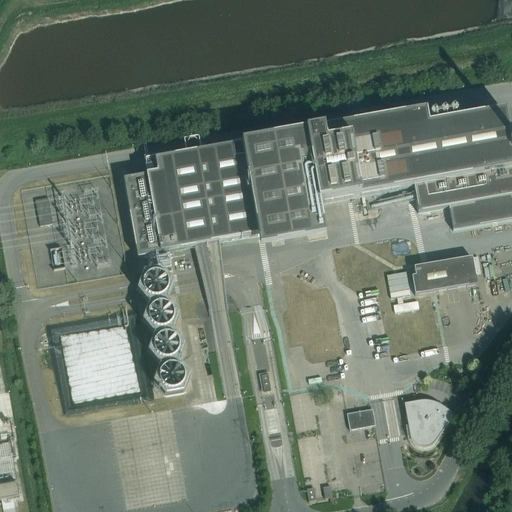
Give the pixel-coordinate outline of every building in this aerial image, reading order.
[(328,240),(322,206),(417,189),(421,212),(446,207),(451,232),(511,220),(511,148),(506,114),(466,121),(464,107),(293,137),(249,145),(251,158),(240,160),(238,147),(161,161),(164,174),(123,181),(137,259),(260,237),(263,251),(328,240)] [(49,199),(36,201),(40,228),(54,226),(49,199)] [(418,295),(476,285),(471,258),(413,268),(415,278),(411,279),(414,295),(418,295)] [(166,269),(144,273),(138,291),(149,305),(143,321),(155,335),(149,352),(160,367),(155,383),(167,399),(187,396),(194,376),(183,363),(189,345),(177,331),(183,314),(171,301),(178,283),(166,269)] [(406,274),(387,278),(390,299),(410,296),(406,274)] [(66,382),(70,399),(89,394),(94,391),(93,385),(96,383),(102,382),(104,390),(114,387),(116,394),(121,393),(119,388),(136,384),(130,361),(126,362),(122,347),(112,349),(108,343),(118,340),(117,335),(97,340),(84,348),(80,343),(75,347),(73,343),(71,345),(68,341),(58,347),(64,372),(69,370),(71,379),(66,382)] [(270,376),(262,377),(265,395),(273,393),(270,376)] [(454,416),(442,408),(441,407),(439,406),(437,405),(434,404),(432,403),(430,403),(428,402),(426,402),(423,402),(421,402),(420,402),(403,405),(407,426),(409,438),(410,441),(412,444),(415,447),(418,448),(422,449),(426,449),(429,448),(432,446),(435,443),(443,431),(454,416)] [(375,427),(372,411),(372,410),(346,415),(349,432),(375,427)] [(0,449),(0,479),(13,478),(7,448),(0,449)] [(376,467),(363,468),(364,477),(377,476),(376,467)] [(0,500),(19,498),(16,483),(0,486),(0,500)] [(322,489),(324,500),(332,499),(330,488),(322,489)] [(316,501),(314,490),(314,489),(306,491),(308,503),(316,501)]
